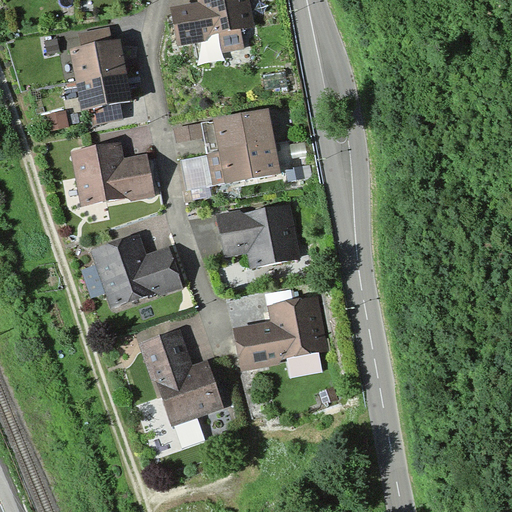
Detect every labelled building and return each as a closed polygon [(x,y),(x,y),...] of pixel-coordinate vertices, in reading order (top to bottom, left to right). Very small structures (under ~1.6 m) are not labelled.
[(193,0),(195,5),(168,12),(177,49),(255,30),(248,0),(193,0)] [(43,38),(46,56),(60,54),(57,36),(43,38)] [(118,41),(68,50),(81,112),(130,102),(118,41)] [(263,75),(266,91),(290,88),(288,72),(263,75)] [(268,108),(213,118),(214,121),(201,124),(212,185),(280,173),(268,108)] [(45,115),(48,131),(69,127),(66,111),(45,115)] [(120,146),(70,155),(81,212),(152,198),(145,159),(123,163),(120,146)] [(290,208),(215,222),(222,259),(249,253),(252,272),(300,263),(290,208)] [(139,235),(89,252),(94,266),(82,270),(91,299),(103,295),(109,312),(179,288),(166,252),(147,258),(139,235)] [(271,324),(233,332),(242,374),(330,356),(318,298),(267,308),(271,324)] [(181,329),(137,345),(167,428),(225,408),(209,363),(195,368),(181,329)]
